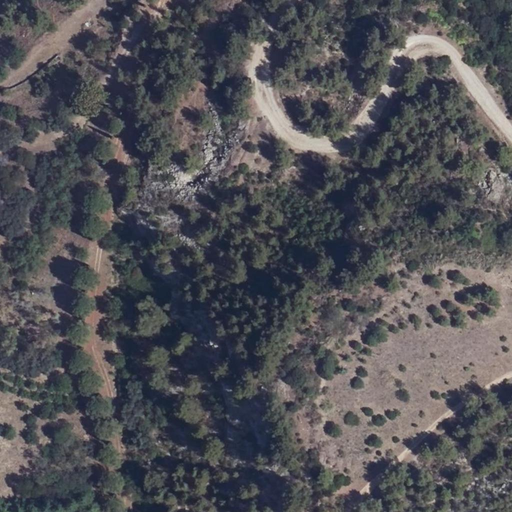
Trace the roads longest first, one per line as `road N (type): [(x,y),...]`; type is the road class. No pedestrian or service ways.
road 1 (track): [(295,0),(268,40),(264,76),(288,132),(326,146),(357,137),(401,62),(427,43),(450,56),(511,136)]
road 2 (track): [(511,375),(456,406),(367,484),(347,511)]
